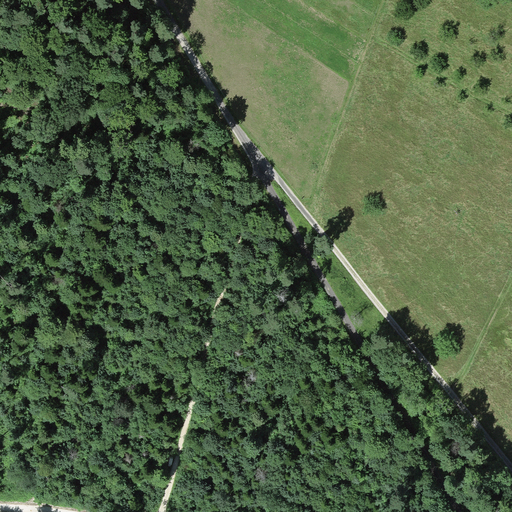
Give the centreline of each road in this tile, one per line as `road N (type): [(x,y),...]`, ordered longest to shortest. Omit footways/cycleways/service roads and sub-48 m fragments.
road 1 (track): [(229,119),(511,468)]
road 2 (track): [(256,164),(454,511)]
road 3 (track): [(256,164),(160,511)]
road 4 (track): [(160,0),(256,164)]
road 5 (track): [(511,268),(448,390)]
